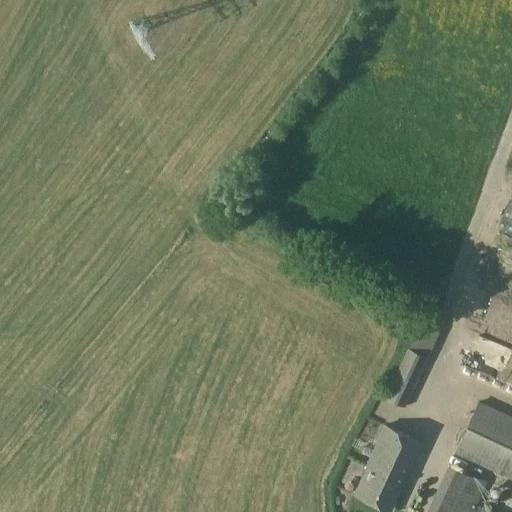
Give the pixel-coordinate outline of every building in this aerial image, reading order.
[(389,185),(398,164),(352,145),(344,166),(389,185)] [(511,310),(489,302),(483,319),(511,329),(511,310)] [(429,350),(435,332),(419,326),(413,345),(429,350)] [(502,372),(511,349),(473,333),(464,355),(502,372)] [(403,405),(426,357),(408,348),(385,395),(403,405)] [(511,419),(480,405),(460,450),(511,473),(511,419)] [(390,511),(422,444),(387,427),(354,494),(390,511)] [(468,511),(486,473),(453,458),(429,511),(468,511)] [(487,501),(511,511),(511,499),(492,490),(487,501)]
